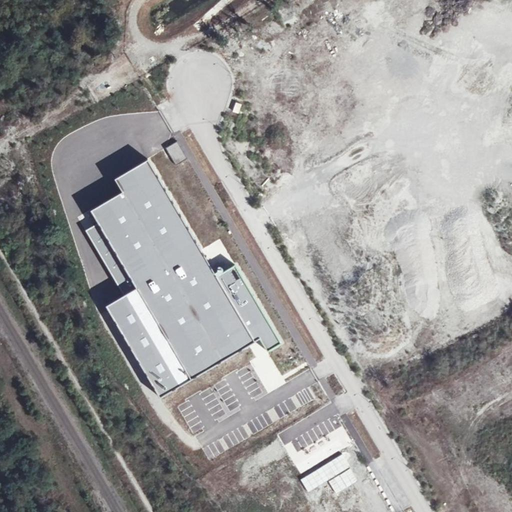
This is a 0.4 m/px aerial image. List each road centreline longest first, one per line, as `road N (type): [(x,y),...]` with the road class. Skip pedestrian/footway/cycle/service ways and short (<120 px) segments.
road 1 (unclassified): [(428,511),(197,119)]
road 2 (track): [(150,511),(0,255)]
road 3 (track): [(128,40),(0,149)]
